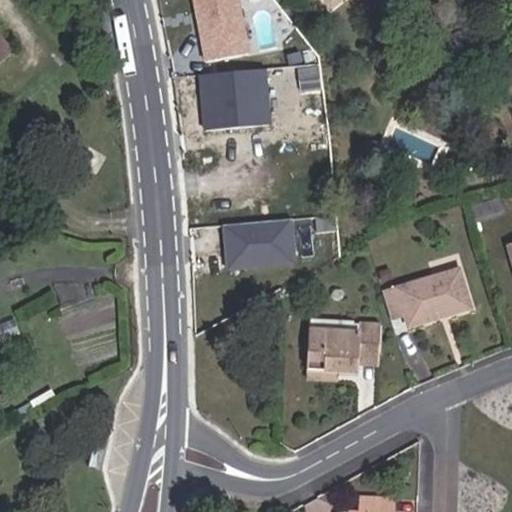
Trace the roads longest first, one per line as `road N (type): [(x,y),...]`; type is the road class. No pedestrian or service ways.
road 1 (tertiary): [(134,0),(164,190),(166,444)]
road 2 (residential): [(451,395),(274,483),(166,444)]
